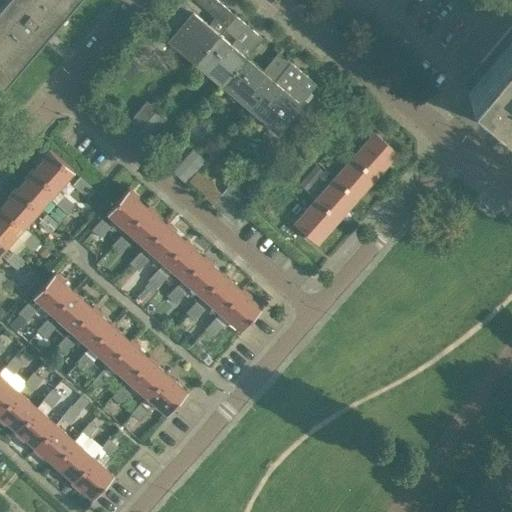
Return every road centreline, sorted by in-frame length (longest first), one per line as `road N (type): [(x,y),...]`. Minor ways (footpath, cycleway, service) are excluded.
road 1 (residential): [(58,94),(310,311)]
road 2 (residential): [(135,511),(310,311)]
road 3 (residential): [(276,0),(456,150)]
road 4 (residential): [(310,311),(456,150)]
road 5 (residential): [(58,94),(145,0)]
